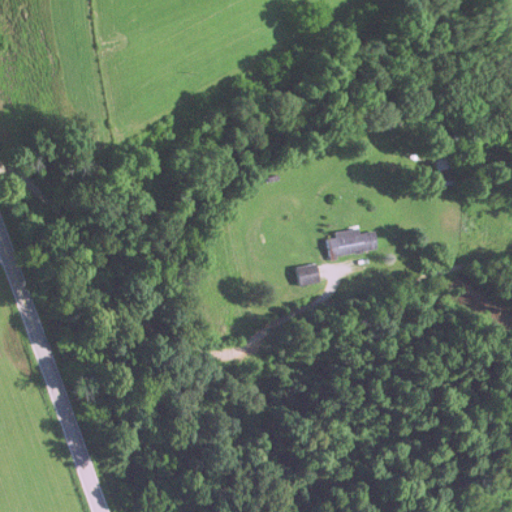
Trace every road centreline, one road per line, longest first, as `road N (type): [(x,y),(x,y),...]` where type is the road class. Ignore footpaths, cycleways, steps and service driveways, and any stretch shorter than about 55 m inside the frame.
road 1 (residential): [(0,174),(54,184),(189,328),(308,301),(511,274)]
road 2 (secondary): [(99,511),(0,243)]
